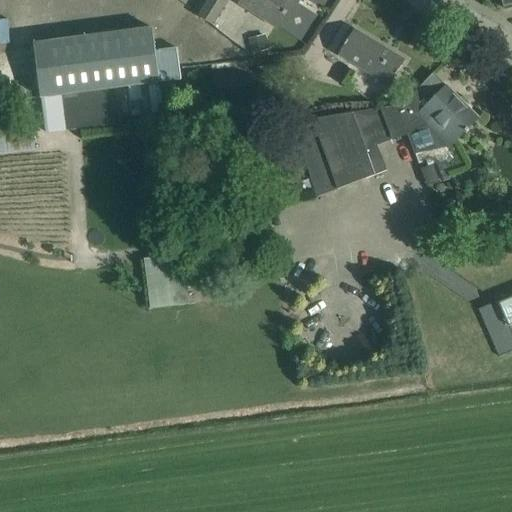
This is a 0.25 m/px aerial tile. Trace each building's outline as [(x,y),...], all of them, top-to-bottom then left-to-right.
[(229,0),(209,0),(201,15),(214,24),(229,0)] [(242,0),(239,5),(277,29),(294,1),(293,0),(242,0)] [(504,4),(505,10),(511,7),(511,0),(500,0),(501,4),(504,4)] [(33,43),(39,97),(179,79),(176,48),(154,50),(152,28),(33,43)] [(354,30),(344,47),(338,55),(389,86),(405,61),(354,30)] [(272,52),(268,38),(251,42),(255,56),(272,52)] [(281,57),(258,60),(261,77),(283,74),(281,57)] [(381,108),(291,123),(318,197),(388,171),(379,147),(393,141),(394,143),(409,137),(417,158),(444,151),(465,131),(467,133),(469,130),(467,129),(477,118),(447,87),(434,74),(433,73),(418,89),(406,101),(402,105),(381,108)] [(34,127),(0,131),(0,154),(37,150),(34,127)] [(435,164),(422,169),(428,186),(441,181),(435,164)] [(511,297),(498,303),(511,334),(511,297)] [(498,355),(511,349),(511,334),(498,303),(497,301),(478,309),(498,355)]
